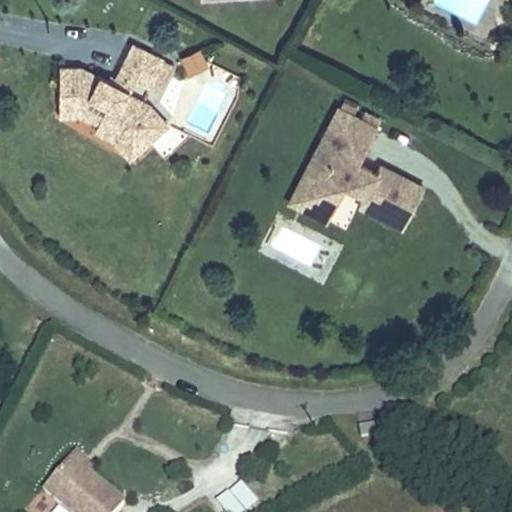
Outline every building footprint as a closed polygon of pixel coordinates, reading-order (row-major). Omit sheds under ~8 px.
[(201,48),(180,53),(186,73),(207,68),(201,48)] [(126,91),(82,68),(58,69),(59,109),(88,109),(93,99),(107,106),(102,115),(98,123),(116,133),(136,154),(153,139),(146,132),(161,119),(149,105),(139,100),(146,87),(160,94),(174,66),(146,51),(126,91)] [(377,128),(340,108),(315,156),(328,163),(311,196),(335,209),(346,186),(365,196),(360,206),(403,229),(425,189),(381,166),(377,173),(358,164),(377,128)] [(102,115),(88,109),(59,109),(59,117),(84,116),(98,123),(102,115)] [(153,139),(168,126),(161,119),(146,132),(153,139)] [(98,123),(94,130),(111,138),(130,159),(136,154),(116,133),(98,123)] [(311,196),(328,163),(315,156),(291,203),(328,222),(335,209),(311,196)] [(375,427),(360,430),(362,440),(376,437),(375,427)] [(76,441),(71,447),(91,465),(96,459),(76,441)] [(71,447),(44,478),(80,511),(106,511),(123,494),(91,465),(71,447)] [(222,511),(245,511),(257,502),(241,482),(215,504),(222,511)]
